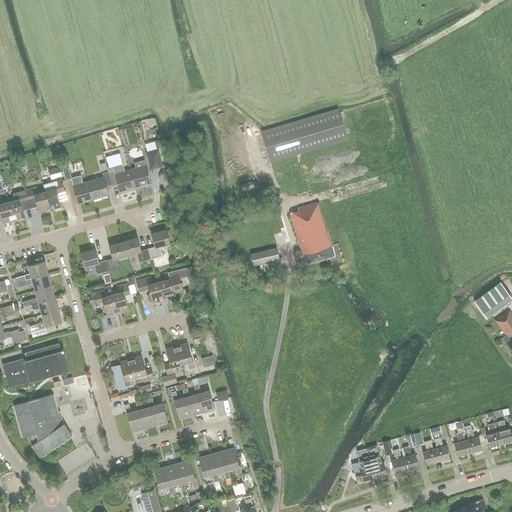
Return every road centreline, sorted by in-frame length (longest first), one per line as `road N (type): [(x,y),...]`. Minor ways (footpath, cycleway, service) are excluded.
road 1 (unclassified): [(275,511),(278,472),(266,400),(288,279)]
road 2 (residential): [(370,511),(511,471)]
